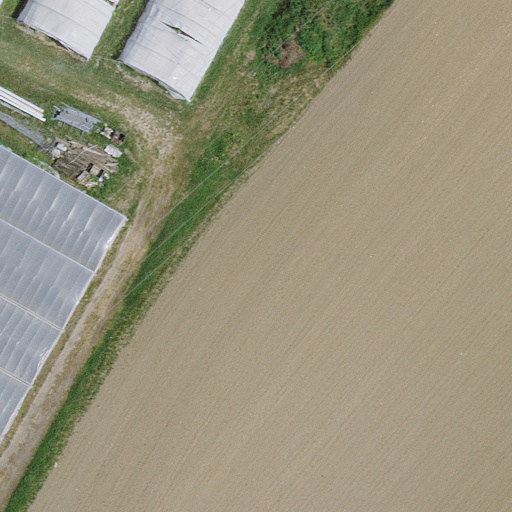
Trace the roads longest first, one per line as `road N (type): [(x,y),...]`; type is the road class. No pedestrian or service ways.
road 1 (track): [(0,497),(197,144)]
road 2 (track): [(0,49),(197,144)]
road 3 (track): [(197,144),(280,0)]
